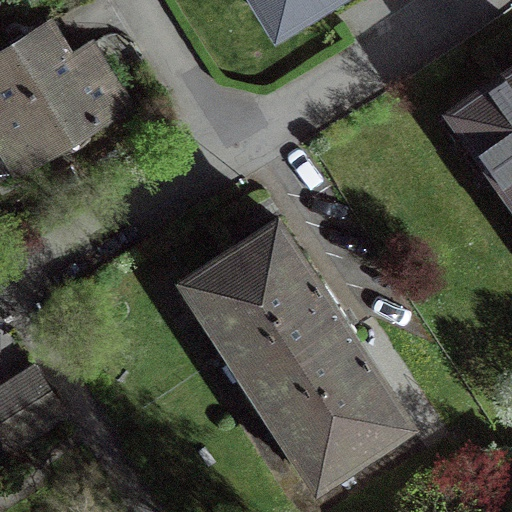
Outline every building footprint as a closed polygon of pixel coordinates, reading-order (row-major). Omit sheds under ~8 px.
[(261,0),(278,27),(321,0),(261,0)] [(67,57),(47,23),(0,51),(0,139),(18,168),(125,103),(89,44),(67,57)] [(511,66),(452,109),(511,193),(511,66)] [(410,421),(352,332),(356,329),(340,304),(335,307),(276,217),(176,283),(310,487),(410,421)] [(0,453),(65,413),(34,364),(0,385),(0,453)]
